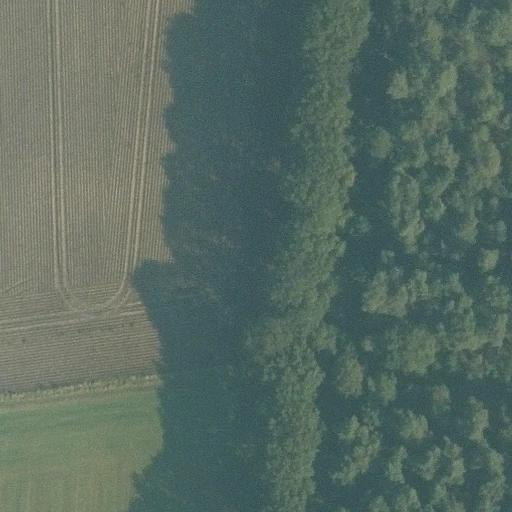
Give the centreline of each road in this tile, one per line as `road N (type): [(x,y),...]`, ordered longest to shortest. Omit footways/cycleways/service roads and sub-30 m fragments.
road 1 (track): [(305,360),(336,0)]
road 2 (track): [(0,404),(305,360)]
road 3 (track): [(305,360),(511,410)]
road 4 (track): [(292,511),(305,360)]
